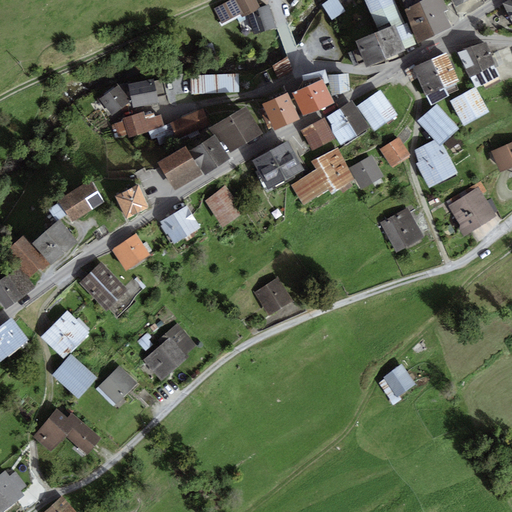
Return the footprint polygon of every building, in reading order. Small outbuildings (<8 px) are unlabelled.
[(230,0),(214,9),(222,24),(240,14),(242,18),(248,15),(260,8),(256,0),(230,0)] [(337,0),(328,0),(322,4),(332,20),(345,11),(337,0)] [(395,0),(364,0),(380,31),(395,25),(396,28),(406,24),(395,0)] [(420,2),(424,0),(402,0),(406,9),(404,10),(409,23),(417,43),(435,36),(420,2)] [(424,0),(420,2),(435,36),(451,27),(444,12),(447,10),(442,0),(424,0)] [(511,0),(509,0),(502,4),(511,23),(511,0)] [(250,23),(272,16),(269,5),(260,8),(248,15),(250,23)] [(254,35),(276,27),(272,16),(250,23),(254,35)] [(417,43),(409,23),(406,24),(396,28),(405,50),(417,43)] [(396,28),(395,25),(380,31),(375,33),(386,59),(406,51),(405,50),(396,28)] [(386,59),(375,33),(356,41),(367,67),(386,59)] [(486,43),(457,51),(464,65),(491,53),(486,43)] [(446,53),(431,60),(444,89),(459,82),(446,53)] [(491,53),(464,65),(475,87),(475,89),(499,76),(494,66),(496,64),(491,53)] [(272,66),(278,78),(292,70),(287,57),(272,66)] [(414,67),(418,77),(431,106),(448,97),(444,89),(431,60),(415,67),(414,67)] [(414,67),(415,67),(414,65),(405,70),(411,82),(418,77),(414,67)] [(191,75),(191,94),(239,93),(239,74),(191,75)] [(349,74),(329,75),(332,96),(350,90),(349,74)] [(153,79),(128,84),(133,109),(158,104),(153,79)] [(322,79),(292,93),(302,117),(333,104),(322,79)] [(131,102),(118,86),(100,99),(113,116),(131,102)] [(488,113),(475,89),(475,87),(450,101),(465,127),(488,113)] [(357,107),(374,132),(398,115),(380,90),(357,107)] [(300,120),(287,93),(262,105),(266,113),(273,127),(275,132),(300,120)] [(370,128),(352,101),(340,108),(358,136),(370,128)] [(436,104),(417,122),(434,140),(440,146),(442,145),(459,130),(436,104)] [(230,153),(263,133),(246,107),(214,126),(209,129),(214,136),(215,135),(219,141),(223,139),(230,153)] [(344,145),(358,136),(340,108),(326,117),(332,125),(333,132),(341,146),(344,145)] [(170,124),(176,139),(209,124),(202,109),(170,124)] [(144,112),(123,119),(124,121),(111,125),(115,138),(128,134),(129,138),(148,132),(165,127),(161,114),(154,116),(153,113),(145,116),(144,112)] [(273,127),(266,113),(262,115),(268,129),(273,127)] [(335,140),(324,118),(300,130),(312,152),(335,140)] [(176,139),(170,124),(165,127),(148,132),(152,140),(157,138),(160,146),(176,139)] [(215,135),(214,136),(190,151),(205,175),(231,159),(219,141),(215,135)] [(398,137),(380,150),(394,168),(411,155),(398,137)] [(288,140),(252,161),(269,190),(305,170),(288,140)] [(458,174),(442,145),(440,146),(434,140),(415,150),(419,163),(416,164),(429,188),(458,174)] [(511,143),(491,152),(500,173),(511,167),(511,143)] [(202,175),(185,147),(158,163),(175,191),(202,175)] [(355,179),(338,148),(311,161),(316,169),(291,185),(304,205),(328,190),(330,194),(355,179)] [(372,155),(350,168),(362,189),(384,176),(372,155)] [(66,214),(71,222),(104,202),(91,181),(58,201),(60,203),(66,214)] [(149,207),(138,185),(115,197),(126,218),(149,207)] [(243,213),(225,185),(205,201),(222,227),(243,213)] [(466,235),(497,216),(495,213),(487,201),(479,187),(448,206),(461,226),(458,228),(463,237),(466,235)] [(487,201),(495,213),(498,211),(491,199),(487,201)] [(56,220),(66,214),(60,203),(49,210),(56,220)] [(201,228),(186,205),(173,213),(188,236),(201,228)] [(380,223),(397,253),(424,238),(408,208),(380,223)] [(188,236),(173,213),(160,222),(162,225),(160,226),(165,235),(168,233),(175,244),(188,236)] [(59,220),(32,244),(41,253),(50,263),(52,265),(78,241),(59,220)] [(112,250),(126,271),(150,255),(136,234),(112,250)] [(42,271),(50,263),(41,253),(40,255),(23,237),(5,253),(19,267),(28,279),(40,268),(42,271)] [(128,291),(101,262),(80,283),(107,312),(128,291)] [(28,279),(19,267),(0,281),(0,303),(1,303),(6,310),(36,288),(28,279)] [(254,292),(269,316),(293,301),(278,277),(254,292)] [(90,333),(67,311),(53,324),(76,347),(90,333)] [(0,362),(28,340),(11,318),(0,326),(0,362)] [(187,358),(185,355),(196,345),(177,323),(165,334),(169,339),(143,360),(161,381),(187,358)] [(76,347),(53,324),(41,336),(64,359),(76,347)] [(148,336),(140,343),(147,352),(156,346),(148,336)] [(98,378),(71,355),(52,376),(79,399),(98,378)] [(402,364),(383,378),(397,398),(416,385),(402,364)] [(138,383),(120,365),(98,387),(116,405),(138,383)] [(65,421),(68,418),(57,409),(33,437),(52,453),(66,437),(73,428),(65,421)] [(101,439),(71,414),(68,418),(65,421),(73,428),(66,437),(87,455),(101,439)] [(0,475),(0,491),(11,506),(25,496),(21,491),(27,486),(16,472),(10,476),(6,471),(0,475)] [(0,511),(2,511),(11,506),(0,491),(0,511)] [(76,511),(62,496),(44,511),(76,511)]
